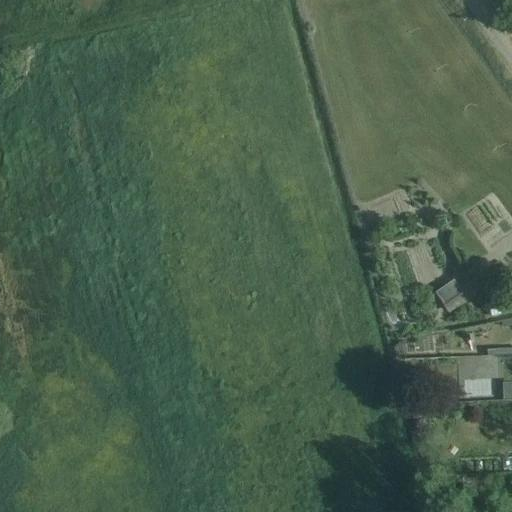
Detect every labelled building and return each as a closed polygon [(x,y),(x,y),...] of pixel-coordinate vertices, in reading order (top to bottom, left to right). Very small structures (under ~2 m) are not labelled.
[(455,282),(436,295),(442,303),(450,314),(462,306),(485,290),(477,279),(471,284),(466,287),(461,290),(455,282)] [(496,394),(495,355),(457,356),(457,394),(496,394)] [(444,392),(432,393),(432,404),(444,403),(444,392)] [(482,501),(479,477),(463,480),(467,503),(482,501)] [(487,505),(487,510),(488,511),(498,511),(499,511),(500,507),(496,502),(492,502),(487,505)]
